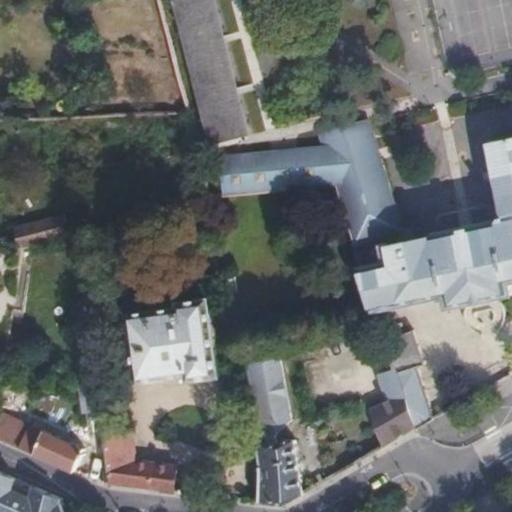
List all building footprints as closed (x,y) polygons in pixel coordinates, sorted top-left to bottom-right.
[(210,0),(174,0),(213,142),(248,133),(210,0)] [(407,231),(372,121),(370,116),(321,130),(322,133),(326,146),(338,183),(359,246),(407,231)] [(357,249),(378,311),(448,297),(450,308),(511,294),(511,139),(494,143),(511,221),(388,247),(387,243),(357,249)] [(225,195),(338,183),(326,146),(221,155),(225,195)] [(24,248),(33,246),(80,234),(78,222),(21,237),(21,243),(22,248),(24,248)] [(24,248),(21,264),(31,265),(33,246),(24,248)] [(178,308),(130,315),(140,386),(191,380),(191,383),(222,378),(211,300),(178,304),(178,308)] [(419,431),(439,419),(421,366),(427,364),(415,329),(386,338),(394,361),(398,374),(417,430),(419,431)] [(263,418),(292,412),(281,357),(252,363),(263,418)] [(392,376),(398,374),(394,361),(387,363),(392,376)] [(386,448),(417,430),(398,374),(392,376),(366,385),(386,448)] [(100,383),(82,383),(85,412),(103,410),(100,383)] [(86,449),(0,410),(0,437),(78,472),(86,449)] [(107,440),(113,485),(176,493),(179,470),(138,465),(134,437),(107,440)] [(298,442),(260,448),(263,463),(263,504),(287,507),(307,495),(298,442)] [(0,469),(0,509),(2,510),(7,497),(11,487),(15,476),(0,469)] [(34,484),(15,476),(11,487),(17,490),(30,495),(34,484)] [(2,510),(0,509),(0,511),(66,511),(61,496),(34,484),(30,495),(17,490),(14,499),(7,497),(2,510)] [(14,499),(17,490),(11,487),(7,497),(14,499)]
